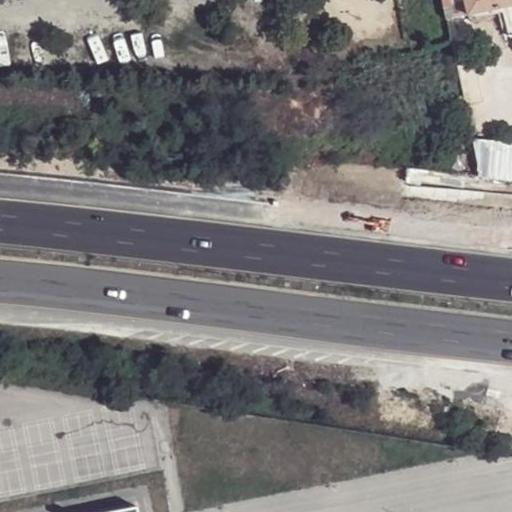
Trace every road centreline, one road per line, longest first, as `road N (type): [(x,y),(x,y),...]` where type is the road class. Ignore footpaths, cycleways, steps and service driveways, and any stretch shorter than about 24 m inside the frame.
road 1 (motorway): [(511,274),(0,214)]
road 2 (motorway): [(0,286),(511,342)]
